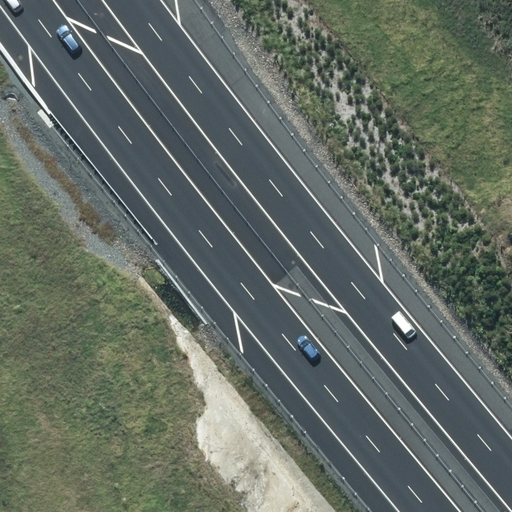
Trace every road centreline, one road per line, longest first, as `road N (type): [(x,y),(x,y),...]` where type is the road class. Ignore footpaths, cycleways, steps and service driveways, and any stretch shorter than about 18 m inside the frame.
road 1 (motorway): [(426,511),(192,225),(26,0)]
road 2 (motorway): [(148,0),(417,372),(511,487)]
